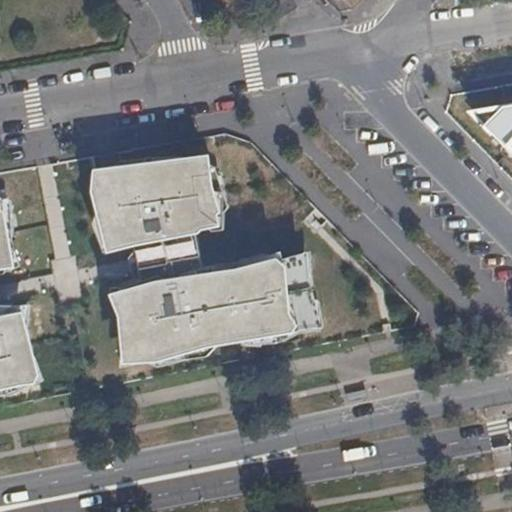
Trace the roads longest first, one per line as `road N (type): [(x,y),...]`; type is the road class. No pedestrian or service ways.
road 1 (primary): [(511,391),(0,488)]
road 2 (primary): [(103,511),(511,434)]
road 3 (unclassified): [(511,235),(376,91),(358,41)]
road 4 (residential): [(185,69),(0,104)]
road 5 (residential): [(358,41),(185,69)]
road 6 (residential): [(511,13),(358,41)]
